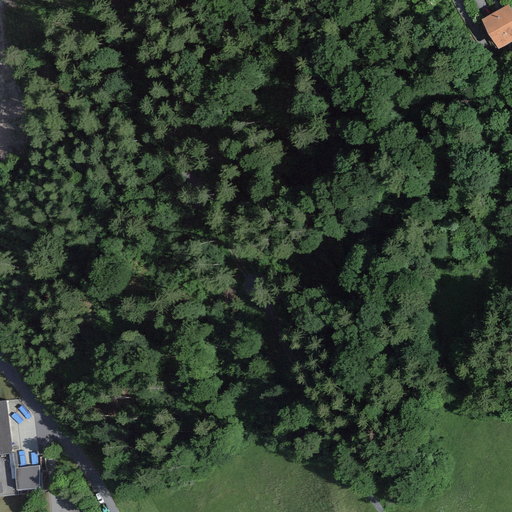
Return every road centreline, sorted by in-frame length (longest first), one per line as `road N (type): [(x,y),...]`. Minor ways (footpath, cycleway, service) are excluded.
road 1 (track): [(381,511),(238,267),(219,200),(157,144),(149,117),(158,80)]
road 2 (residential): [(115,511),(87,462),(0,362)]
